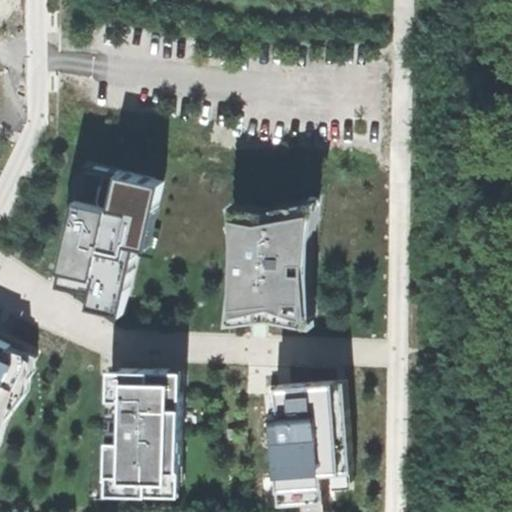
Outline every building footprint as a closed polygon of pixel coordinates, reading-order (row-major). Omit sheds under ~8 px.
[(88,163),(60,284),(86,290),(94,291),(91,305),(125,313),(138,255),(154,259),(161,229),(145,225),(150,204),(160,206),(166,180),(156,178),(88,163)] [(236,267),(230,322),(260,318),(272,317),(315,324),(313,271),(314,237),(316,224),(321,198),(306,201),(276,207),(275,210),(246,205),(232,203),(236,225),(237,242),(236,267)] [(0,429),(30,390),(32,367),(26,364),(7,354),(12,344),(0,337),(0,429)] [(113,367),(110,482),(136,482),(135,493),(174,494),(175,464),(183,464),(185,373),(175,373),(175,369),(148,368),(113,367)] [(269,413),(268,413),(270,438),(277,437),(282,502),(328,499),(326,472),(355,470),(348,379),(286,383),(279,384),(271,385),(269,413)]
